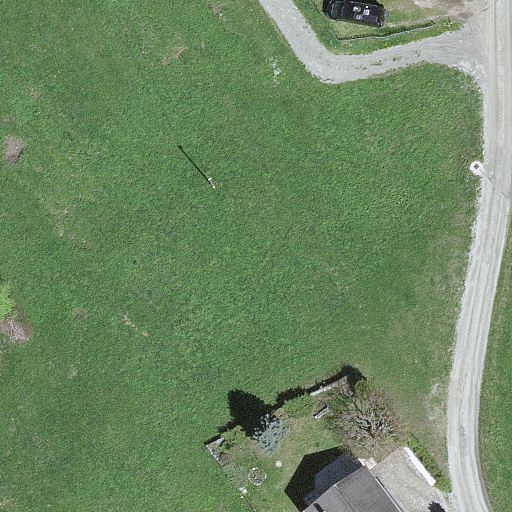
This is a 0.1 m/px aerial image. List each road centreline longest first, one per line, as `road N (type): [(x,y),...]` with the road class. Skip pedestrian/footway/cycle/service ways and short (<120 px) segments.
road 1 (residential): [(481,511),(465,455),(500,0)]
road 2 (track): [(498,49),(359,64),(301,52),(244,0)]
